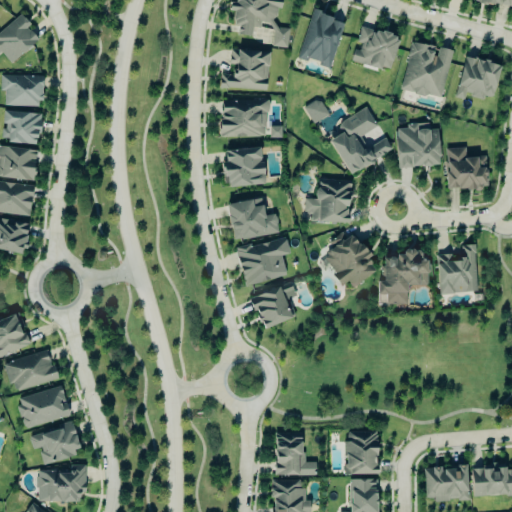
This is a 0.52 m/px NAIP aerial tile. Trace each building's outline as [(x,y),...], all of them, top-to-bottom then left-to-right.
[(280,0),(234,0),(233,5),(231,5),(228,26),(235,27),(235,36),(248,37),(249,28),(272,31),(270,47),(285,49),(288,30),(274,28),(277,10),(279,10),(280,0)] [(510,9),(511,0),(468,0),(468,1),(510,9)] [(342,22),(310,13),(296,59),(328,68),(342,22)] [(0,53),(9,64),(37,41),(25,27),(27,26),(19,16),(0,32),(0,53)] [(388,70),(397,38),(359,28),(355,44),(356,44),(350,63),(379,71),(380,68),(388,70)] [(450,51),(434,48),(408,43),(399,91),(440,100),(450,51)] [(267,53),(228,51),(227,65),(233,65),(233,75),(218,74),(217,89),(265,92),(267,53)] [(498,66),(463,58),(453,99),(462,101),(464,95),(490,101),(498,66)] [(2,107),(39,108),(40,77),(0,76),(0,92),(3,92),(2,107)] [(301,109),(311,125),(326,116),(316,99),(301,109)] [(219,100),(218,138),(265,139),(265,101),(219,100)] [(345,176),(391,152),(384,138),(366,147),(360,136),(375,128),(365,109),(336,124),(341,133),(327,141),(345,176)] [(0,142),(36,145),(37,114),(2,113),(1,131),(0,130),(0,142)] [(435,130),(427,130),(427,124),(404,125),(404,129),(393,130),(396,169),(437,167),(435,130)] [(280,139),(279,127),(268,127),(268,139),(280,139)] [(0,179),(31,182),(33,151),(0,148),(0,179)] [(262,186),(259,149),(220,151),(222,188),(262,186)] [(483,157),(464,158),(463,149),(443,149),(444,191),(485,189),(483,157)] [(302,200),(302,214),(309,214),(309,223),(346,224),(347,181),(315,180),(314,200),(302,200)] [(0,214),(27,218),(31,187),(0,183),(0,214)] [(276,235),(273,215),(262,217),(260,199),(224,205),(230,242),(276,235)] [(0,251),(21,255),(26,225),(0,220),(0,251)] [(375,271),(350,235),(343,240),(339,235),(326,244),(332,251),(321,259),(340,287),(346,282),(351,289),(375,271)] [(284,277),(279,257),(287,255),(283,238),(234,250),(242,287),(284,277)] [(436,295),(475,294),(473,246),(459,246),(460,259),(449,260),(449,256),(435,256),(436,295)] [(375,305),(405,305),(405,287),(424,286),(424,251),(400,251),(400,258),(380,258),(381,283),(375,283),(375,305)] [(260,331),(294,317),(287,300),(294,298),(288,283),(248,299),(260,331)] [(0,322),(17,316),(33,350),(0,361),(0,322)] [(4,368),(13,394),(56,382),(48,354),(4,368)] [(18,402),(61,389),(70,421),(25,433),(18,402)] [(31,440),(57,432),(71,426),(76,438),(69,439),(77,457),(49,464),(43,449),(32,450),(31,440)] [(343,476),(374,477),(374,433),(343,433),(343,476)] [(314,477),(314,463),(300,463),(300,434),(272,434),(273,477),(314,477)] [(511,483),(511,471),(503,471),(503,467),(469,468),(470,498),(511,496),(511,483)] [(423,499),(432,499),(432,503),(466,501),(465,469),(422,470),(423,499)] [(42,476),(43,502),(74,504),(84,488),(84,472),(72,471),(71,476),(42,476)] [(269,511),(308,511),(308,501),(304,501),(303,490),(298,490),(298,481),(268,482),(269,511)] [(373,511),(373,481),(347,481),(346,511),(373,511)]
